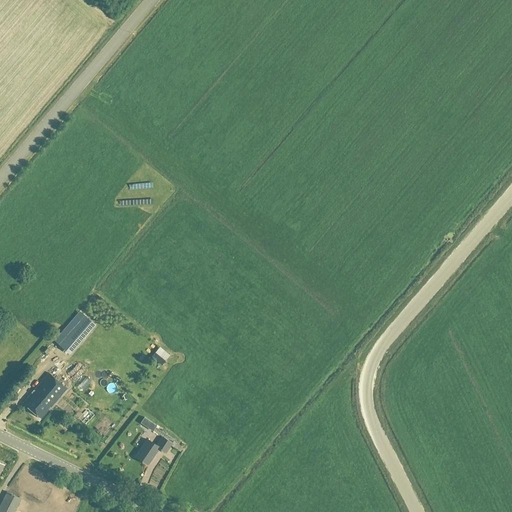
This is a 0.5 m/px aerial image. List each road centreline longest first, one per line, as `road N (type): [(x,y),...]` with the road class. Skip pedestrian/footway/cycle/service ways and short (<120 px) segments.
road 1 (unclassified): [(0,179),(154,0)]
road 2 (tertiary): [(153,511),(0,437)]
